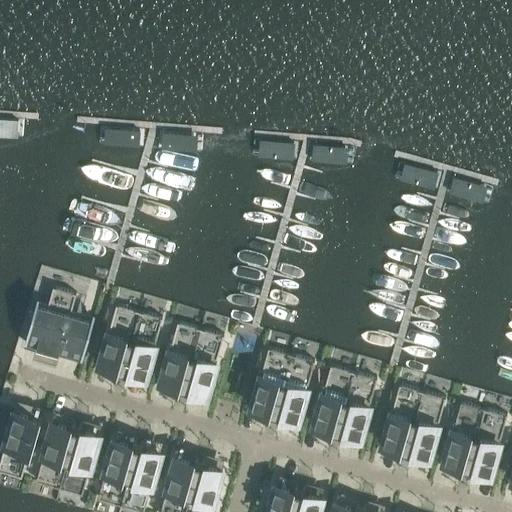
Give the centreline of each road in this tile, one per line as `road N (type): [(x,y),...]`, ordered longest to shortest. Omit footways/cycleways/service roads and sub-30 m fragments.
road 1 (residential): [(257,441),(505,511)]
road 2 (residential): [(257,441),(21,376)]
